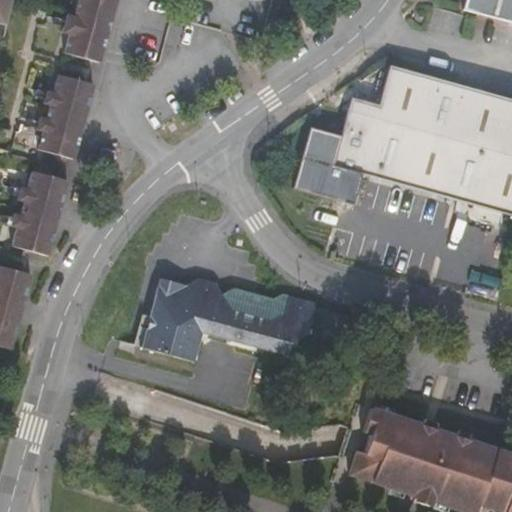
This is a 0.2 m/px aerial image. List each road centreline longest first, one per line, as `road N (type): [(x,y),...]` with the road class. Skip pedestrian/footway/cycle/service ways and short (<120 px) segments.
road 1 (secondary): [(4,511),(61,298),(122,213),(200,150)]
road 2 (residential): [(200,150),(282,253),(324,278),(511,331)]
road 3 (secondary): [(200,150),(338,56),(383,0)]
